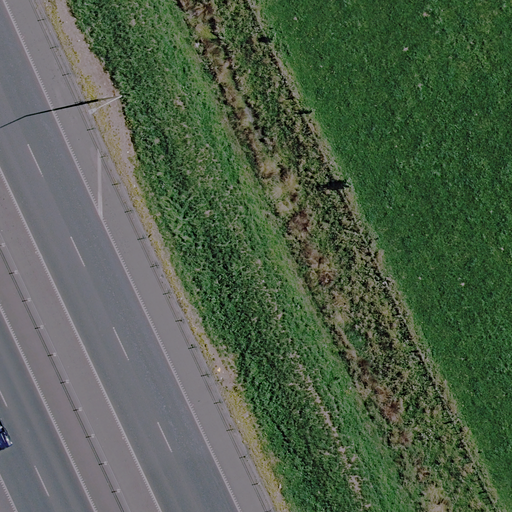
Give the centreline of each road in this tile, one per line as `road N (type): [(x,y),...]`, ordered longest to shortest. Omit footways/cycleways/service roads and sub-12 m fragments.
road 1 (motorway): [(0,53),(215,511)]
road 2 (motorway): [(74,511),(0,356)]
